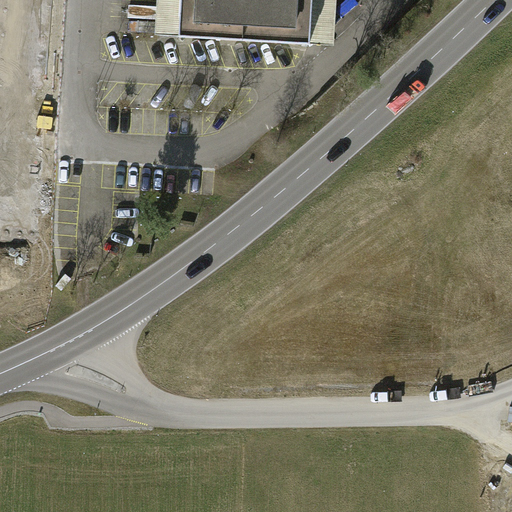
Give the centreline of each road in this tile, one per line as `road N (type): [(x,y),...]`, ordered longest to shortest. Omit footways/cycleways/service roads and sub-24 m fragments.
road 1 (primary): [(101,327),(228,240),(494,0)]
road 2 (unclassified): [(168,410),(487,414),(511,397)]
road 3 (unclassified): [(14,365),(168,410)]
